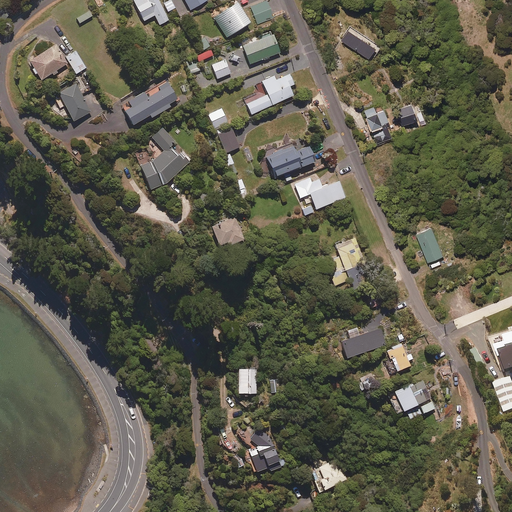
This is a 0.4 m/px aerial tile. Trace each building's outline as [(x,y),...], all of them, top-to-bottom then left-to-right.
[(133,0),(143,19),(154,13),(159,24),(168,19),(158,0),(133,0)] [(176,11),(170,0),(165,0),(163,1),(169,15),(176,11)] [(204,0),(184,0),(189,8),(204,0)] [(249,19),(235,0),(233,0),(212,14),(225,35),(249,19)] [(273,17),(265,0),(263,0),(250,6),(257,24),(273,17)] [(383,42),(349,23),(340,39),(373,58),(383,42)] [(279,50),(271,31),(241,44),(249,63),(279,50)] [(209,45),(203,35),(195,40),(201,50),(209,45)] [(67,61),(54,40),(26,57),(39,78),(67,61)] [(85,67),(75,49),(65,55),(75,72),(85,67)] [(229,72),(224,58),(211,63),(216,77),(229,72)] [(199,69),(195,59),(184,64),(188,73),(199,69)] [(293,82),(288,71),(274,77),(273,74),(261,79),(267,92),(245,102),(252,118),(272,110),(269,103),(292,93),(288,84),(293,82)] [(175,97),(166,78),(120,100),(130,121),(148,112),(149,114),(169,104),(167,101),(175,97)] [(89,110),(75,82),(57,91),(72,119),(89,110)] [(419,117),(412,100),(395,106),(401,124),(419,117)] [(375,108),(374,104),(364,107),(376,142),(392,137),(386,120),(389,119),(384,105),(375,108)] [(227,122),(221,107),(207,113),(214,128),(227,122)] [(174,140),(161,125),(150,134),(162,148),(149,158),(139,162),(148,184),(161,181),(189,159),(180,148),(175,152),(169,144),(174,140)] [(239,146),(231,127),(217,132),(225,152),(239,146)] [(294,149),(292,143),(264,154),(272,174),(314,159),(309,144),(294,149)] [(301,206),(304,215),(313,211),(311,208),(344,196),(337,178),(321,184),(318,177),(310,180),(309,176),(293,182),(299,197),(304,195),(307,204),(301,206)] [(245,247),(235,215),(210,223),(221,255),(245,247)] [(442,255),(431,224),(416,230),(427,260),(442,255)] [(369,278),(354,236),(334,243),(338,254),(331,257),(335,270),(329,272),(333,284),(349,278),(351,284),(369,278)] [(357,332),(355,325),(346,327),(348,335),(340,337),(344,354),(385,343),(380,325),(357,332)] [(405,354),(400,342),(385,348),(389,357),(384,359),(389,372),(409,363),(407,359),(412,357),(410,352),(405,354)] [(484,362),(476,348),(471,351),(478,365),(484,362)] [(511,366),(511,348),(494,355),(499,371),(511,366)] [(256,366),(237,365),(236,390),(255,390),(256,366)] [(511,408),(511,375),(493,383),(504,412),(511,408)] [(434,407),(423,378),(406,385),(406,384),(392,389),(395,394),(388,397),(394,412),(404,408),(408,417),(434,407)] [(267,433),(259,424),(248,435),(257,443),(247,447),(256,472),(281,462),(269,432),(267,433)] [(243,462),(239,452),(232,455),(236,465),(243,462)] [(346,475),(338,454),(324,459),(322,453),(306,459),(316,486),(346,475)]
